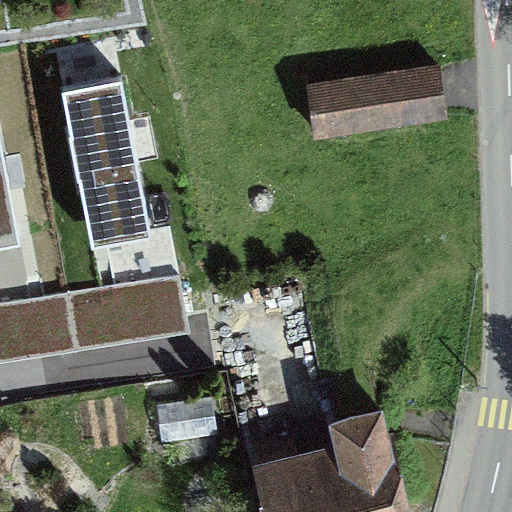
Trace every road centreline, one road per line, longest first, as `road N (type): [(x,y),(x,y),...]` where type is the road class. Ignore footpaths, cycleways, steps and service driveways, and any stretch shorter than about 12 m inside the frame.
road 1 (tertiary): [(511,262),(505,0)]
road 2 (tertiary): [(495,487),(511,345)]
